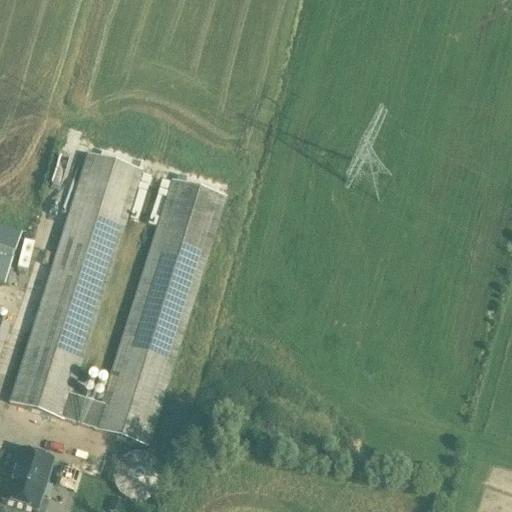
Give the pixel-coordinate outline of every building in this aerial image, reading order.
[(90,161),(9,408),(62,425),(62,424),(93,434),(92,434),(146,452),(227,205),(174,188),(170,187),(156,231),(101,407),(72,397),(126,222),(141,177),(90,161)] [(0,285),(4,287),(21,236),(0,228),(0,285)] [(0,357),(10,327),(0,323),(0,357)] [(0,503),(30,511),(40,511),(43,502),(55,465),(16,452),(0,502),(0,503)] [(135,504),(138,504),(141,504),(145,503),(147,502),(150,501),(153,499),(154,498),(156,496),(157,495),(158,494),(160,491),(161,489),(162,486),(162,485),(163,483),(163,480),(163,478),(163,476),(162,475),(162,473),(162,471),(161,470),(160,467),(158,465),(157,463),(154,460),(152,459),(149,457),(146,456),(144,455),(141,454),(139,454),(137,454),(134,454),(131,455),(130,455),(126,457),(124,458),(121,460),(119,463),(117,465),(115,468),(114,471),(113,473),(113,475),(113,477),(113,478),(113,481),(113,483),(113,485),(114,487),(114,489),(116,491),(117,493),(119,496),(122,499),(125,501),(127,502),(130,503),(133,504),(135,504)] [(78,473),(63,468),(58,483),(73,488),(78,473)] [(110,511),(120,511),(123,505),(113,502),(110,511)]
